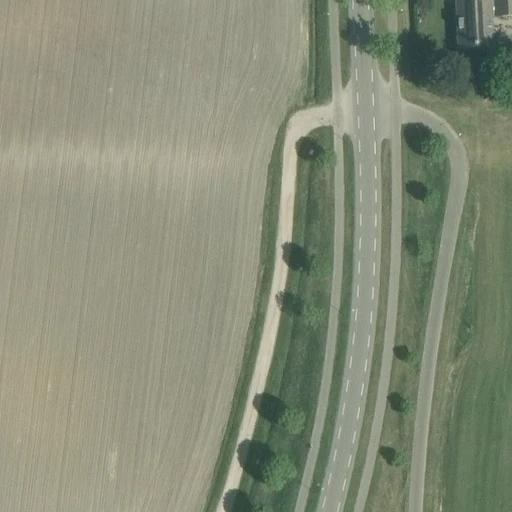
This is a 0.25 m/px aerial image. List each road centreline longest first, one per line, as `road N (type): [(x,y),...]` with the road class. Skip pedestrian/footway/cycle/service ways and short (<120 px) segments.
road 1 (unclassified): [(415,511),(458,170),(441,130),(416,116),(363,115)]
road 2 (tertiary): [(329,511),(362,316),(363,115)]
road 3 (track): [(223,511),(250,431),(286,201)]
